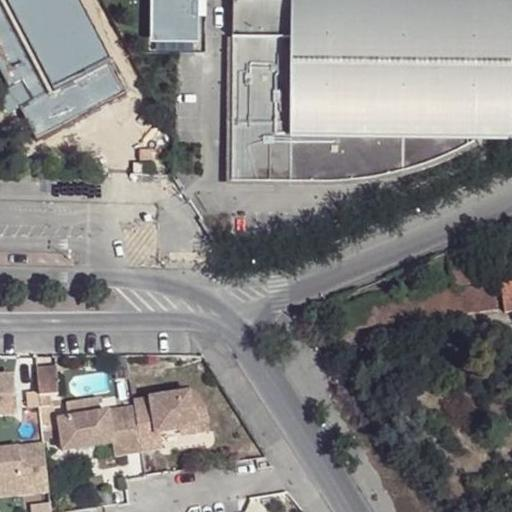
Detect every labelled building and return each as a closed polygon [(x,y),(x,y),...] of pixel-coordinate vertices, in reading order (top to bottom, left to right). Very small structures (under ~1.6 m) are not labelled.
[(59,141),(84,129),(93,123),(29,0),(0,0),(0,59),(46,148),(59,141)] [(197,0),(155,0),(155,28),(179,29),(179,38),(196,38),(197,0)] [(289,166),(289,182),(319,182),(348,179),(383,173),(416,164),(442,155),(467,144),(473,140),(467,143),(467,133),(511,134),(511,0),(232,0),(231,122),(236,122),(235,171),(269,171),(269,166),(289,166)] [(179,29),(155,28),(155,38),(179,38),(179,29)] [(236,122),(231,122),(230,181),(289,182),(289,166),(269,166),(269,171),(235,171),(236,122)] [(93,146),(84,129),(59,141),(68,160),(93,146)] [(131,174),(149,174),(149,164),(131,163),(131,174)] [(511,234),(492,243),(498,257),(500,256),(511,251),(511,234)] [(452,287),(491,280),(488,250),(449,256),(452,287)] [(511,254),(500,256),(504,280),(511,278),(511,254)] [(494,309),(491,280),(452,287),(342,306),(344,331),(494,309)] [(62,366),(44,366),(47,408),(49,426),(51,427),(53,393),(62,393),(62,366)] [(127,369),(113,371),(115,383),(129,382),(127,369)] [(13,379),(0,379),(0,416),(13,416),(13,379)] [(133,411),(140,455),(161,452),(159,437),(193,432),(194,437),(209,434),(205,412),(194,394),(132,404),(133,411)] [(56,406),(58,421),(100,416),(98,401),(56,406)] [(111,460),(140,455),(133,411),(100,416),(58,421),(62,453),(109,447),(111,460)] [(50,446),(0,451),(2,469),(0,469),(0,501),(55,496),(50,446)]
